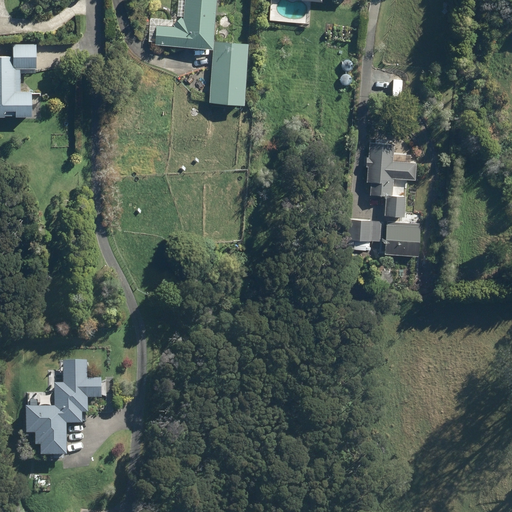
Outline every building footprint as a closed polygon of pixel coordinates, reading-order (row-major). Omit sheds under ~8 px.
[(219,41),(221,0),(188,0),(187,18),(185,15),(177,23),(179,24),(160,23),(158,42),(216,46),(214,102),(250,103),(252,43),(219,41)] [(36,114),(36,89),(18,89),(18,67),(39,67),(38,43),(14,43),(15,54),(0,54),(0,113),(9,114),(9,113),(19,113),(19,115),(36,114)] [(354,118),(344,118),(344,131),(354,131),(354,118)] [(396,161),(397,143),(373,142),(372,156),(370,156),(369,165),(371,165),(370,180),(374,180),(374,193),(391,194),(389,214),(408,215),(410,195),(396,194),(397,177),(417,178),(418,162),(396,161)] [(180,219),(183,224),(190,220),(187,215),(180,219)] [(381,240),(383,220),(354,217),(353,238),(358,238),(357,249),(368,249),(369,239),(381,240)] [(421,226),(421,223),(390,221),(390,224),(388,252),(421,254),(423,226),(421,226)] [(91,375),(90,357),(65,359),(66,380),(56,381),(58,402),(27,404),(29,431),(38,430),(39,443),(44,442),(45,452),(55,451),(56,456),(69,455),(68,450),(73,450),(71,420),(88,419),(87,409),(94,408),(93,394),(107,393),(106,374),(91,375)]
